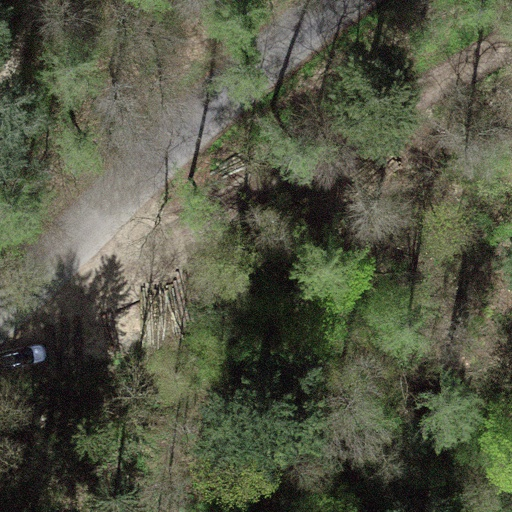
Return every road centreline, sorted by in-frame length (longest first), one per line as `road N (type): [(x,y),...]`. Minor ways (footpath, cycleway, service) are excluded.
road 1 (track): [(6,314),(110,299),(293,165),(511,35)]
road 2 (unclassified): [(0,319),(329,0)]
